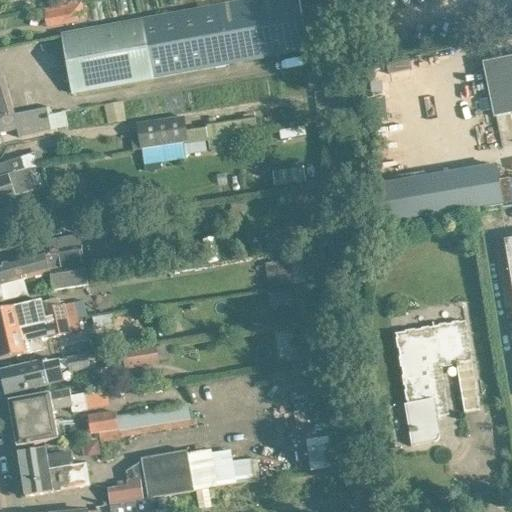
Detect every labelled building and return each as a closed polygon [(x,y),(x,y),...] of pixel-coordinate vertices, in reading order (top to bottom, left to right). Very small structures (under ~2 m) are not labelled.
[(300,0),(253,0),(61,35),(72,94),(230,65),(230,66),(309,51),(300,0)] [(81,3),(59,7),(63,24),(84,20),(81,3)] [(511,56),(483,63),(494,118),(511,114),(511,56)] [(0,76),(0,117),(15,116),(15,115),(4,75),(0,76)] [(15,116),(0,117),(0,132),(18,129),(19,138),(51,131),(48,117),(47,109),(15,115),(15,116)] [(64,114),(48,117),(51,131),(67,128),(64,114)] [(189,143),(187,132),(184,116),(137,124),(141,150),(182,144),(189,143)] [(182,144),(141,150),(143,166),(184,160),(182,144)] [(22,160),(21,156),(0,163),(0,176),(9,174),(10,175),(26,170),(37,168),(36,158),(22,160)] [(0,179),(0,202),(33,192),(27,171),(0,179)] [(448,173),(376,186),(382,226),(455,214),(448,173)] [(44,253),(24,259),(29,278),(49,273),(52,292),(88,287),(80,236),(42,242),(44,253)] [(153,272),(149,251),(109,259),(113,280),(153,272)] [(294,252),(281,254),(282,261),(295,259),(294,252)] [(29,278),(24,259),(0,265),(0,302),(28,295),(23,279),(29,278)] [(282,261),(279,261),(282,286),(298,284),(295,259),(282,261)] [(294,290),(267,290),(267,306),(294,306),(294,290)] [(0,335),(39,327),(39,328),(76,319),(73,305),(46,311),(44,301),(0,311),(0,335)] [(39,327),(0,335),(0,360),(45,350),(43,338),(49,337),(50,340),(80,333),(76,319),(39,328),(39,327)] [(411,425),(415,445),(410,446),(410,447),(435,443),(436,442),(438,442),(438,441),(439,439),(440,438),(440,437),(437,418),(449,416),(441,368),(456,365),(465,414),(480,411),(477,391),(472,362),(466,322),(434,328),(396,334),(408,404),(411,425)] [(159,368),(156,351),(122,356),(125,373),(159,368)] [(69,370),(69,372),(90,369),(88,358),(68,361),(69,370)] [(20,368),(1,372),(3,382),(2,384),(3,391),(5,393),(6,395),(8,395),(26,391),(35,389),(48,386),(64,382),(62,371),(69,370),(68,361),(48,364),(48,362),(20,368)] [(14,430),(17,448),(59,440),(53,411),(72,407),(73,414),(109,407),(106,391),(71,397),(69,390),(9,402),(10,406),(10,409),(14,430)] [(99,433),(100,435),(191,421),(189,405),(116,416),(115,412),(87,418),(91,434),(99,433)] [(191,421),(100,435),(102,443),(120,441),(119,438),(192,427),(191,421)] [(18,453),(25,498),(91,487),(87,464),(73,466),(71,452),(48,455),(47,449),(18,453)] [(187,452),(142,459),(149,499),(194,492),(187,452)] [(108,489),(110,506),(132,503),(143,501),(140,479),(127,481),(127,486),(108,489)] [(132,503),(110,506),(111,511),(149,511),(148,500),(143,501),(132,503)]
